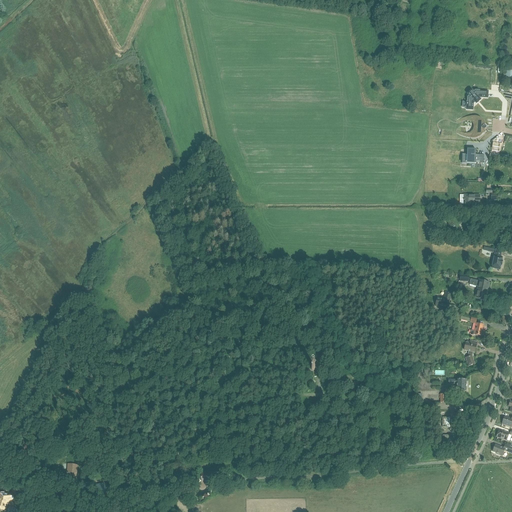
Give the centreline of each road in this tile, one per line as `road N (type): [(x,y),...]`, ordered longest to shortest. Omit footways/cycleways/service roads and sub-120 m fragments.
road 1 (track): [(201,0),(231,131),(262,200)]
road 2 (tertiary): [(447,511),(511,337)]
